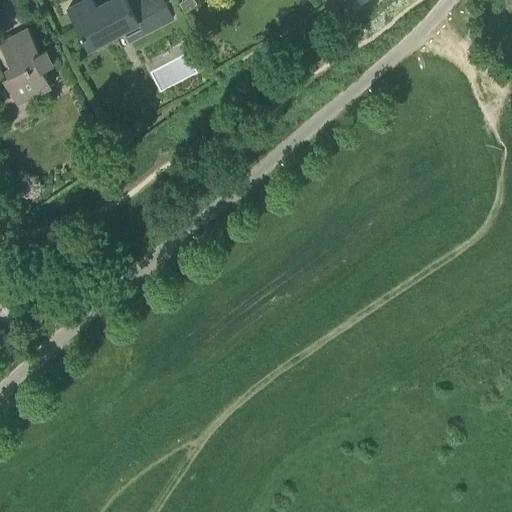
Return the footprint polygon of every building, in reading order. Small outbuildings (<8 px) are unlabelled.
[(144,0),(132,6),(128,0),(109,0),(98,6),(94,0),(83,0),(68,8),(89,48),(138,22),(144,32),(173,16),(165,0),(144,0)] [(198,3),(195,0),(183,0),(180,3),(186,11),(198,3)] [(354,0),(336,0),(348,17),(360,9),(354,0)] [(29,28),(0,43),(15,71),(4,77),(15,98),(29,91),(32,97),(52,86),(43,69),(54,64),(46,48),(41,51),(29,28)] [(18,328),(4,340),(16,354),(30,342),(18,328)]
